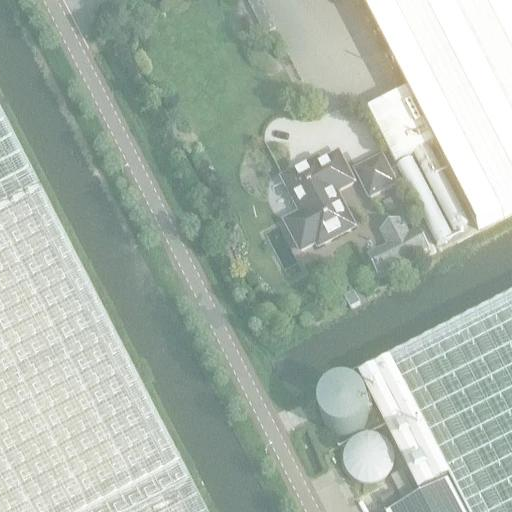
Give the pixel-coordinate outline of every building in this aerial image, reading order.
[(260,0),(248,0),(247,1),(266,37),(277,32),(260,0)] [(368,113),(395,166),(435,146),(479,232),(511,214),(511,0),(359,0),(407,93),(368,113)] [(0,511),(203,511),(0,115),(0,511)] [(319,162),(283,180),(302,216),(293,220),(299,233),(293,237),(301,252),(316,244),(319,248),(354,230),(335,194),(353,185),(338,156),(321,166),(319,162)] [(398,187),(383,156),(353,171),(369,202),(398,187)] [(429,252),(419,233),(369,259),(379,278),(429,252)] [(352,294),(344,298),(348,307),(356,303),(352,294)] [(511,511),(511,304),(363,382),(422,499),(396,511),(511,511)] [(318,408),(317,413),(318,417),(319,422),(321,426),(324,430),(328,433),(332,436),(335,437),(340,438),(345,437),(350,436),(354,434),(358,431),(361,428),(364,424),(365,419),(366,415),(366,409),(365,405),(362,400),(359,397),(356,394),(352,392),(348,390),(343,389),(338,389),(333,391),(329,393),(325,396),(322,399),(320,404),(318,408)] [(390,447),(387,444),(384,441),(380,439),(376,437),(372,436),(368,436),(363,437),(359,438),(356,440),(352,443),(349,446),(347,449),(345,453),(344,457),(344,462),(344,466),(345,470),(347,474),(349,478),(352,481),(356,483),(360,485),(364,487),(368,487),(373,487),(377,486),(381,484),(384,482),(388,479),(390,476),(392,472),(394,468),(394,463),(394,459),(394,455),(392,451),(390,447)] [(403,475),(392,480),(405,505),(416,500),(403,475)] [(398,504),(394,495),(381,502),(385,511),(398,504)]
